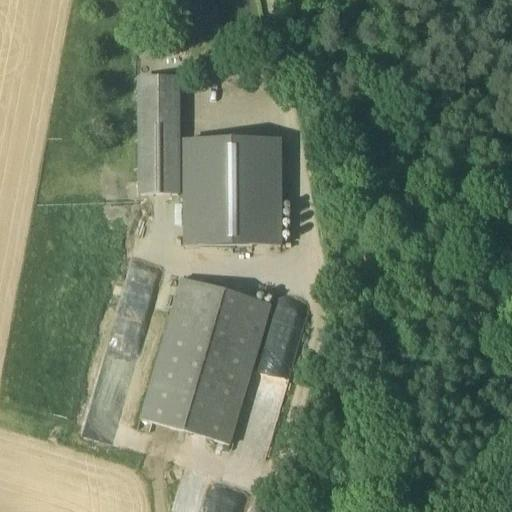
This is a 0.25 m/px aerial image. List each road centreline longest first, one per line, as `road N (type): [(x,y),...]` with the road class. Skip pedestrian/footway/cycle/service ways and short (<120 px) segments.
road 1 (track): [(256,511),(319,328)]
road 2 (track): [(319,328),(363,511)]
